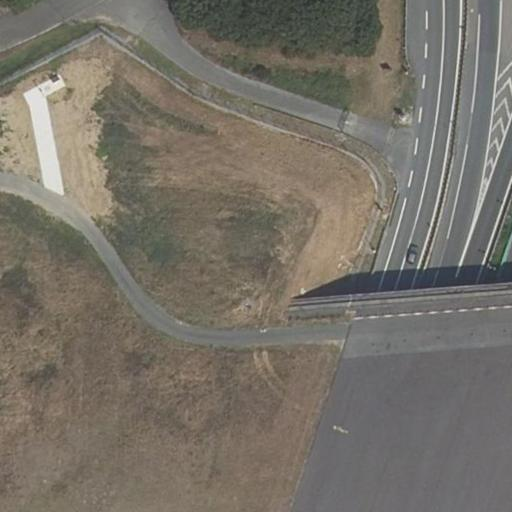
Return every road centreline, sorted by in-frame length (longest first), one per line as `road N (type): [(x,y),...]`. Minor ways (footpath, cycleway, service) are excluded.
road 1 (secondary): [(326,511),(416,223),(442,71),(441,0)]
road 2 (motorway): [(489,0),(487,76),(456,286)]
road 3 (motorway): [(456,286),(381,511)]
road 4 (motorway): [(511,127),(456,286)]
road 5 (motorway): [(511,362),(461,511)]
